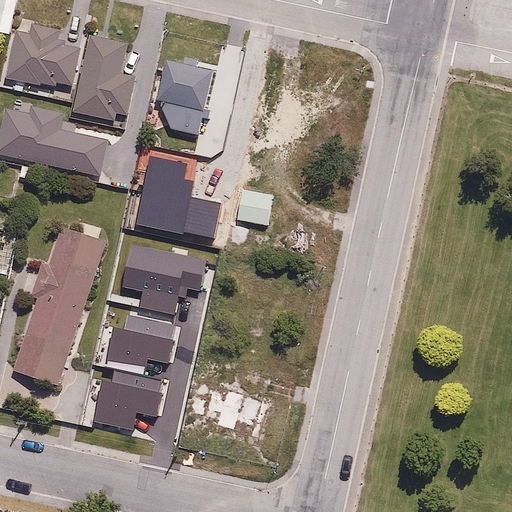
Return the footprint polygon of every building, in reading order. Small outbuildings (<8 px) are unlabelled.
[(0,0),(0,28),(12,30),(16,0),(0,0)] [(32,33),(18,30),(10,77),(72,89),(81,42),(56,37),(58,24),(34,20),(32,33)] [(132,115),(139,74),(122,71),(127,41),(89,34),(76,112),(114,119),(115,112),(132,115)] [(259,83),(264,50),(238,46),(233,79),(259,83)] [(213,58),(167,50),(153,125),(200,134),(213,58)] [(21,142),(0,137),(0,154),(18,158),(21,142)] [(268,225),(272,193),(242,188),(237,221),(268,225)] [(60,385),(108,239),(62,224),(14,371),(60,385)] [(177,418),(183,386),(105,371),(99,404),(177,418)] [(209,397),(204,413),(219,417),(216,425),(259,437),(269,400),(212,384),(209,397)] [(204,413),(209,397),(190,392),(180,427),(199,432),(204,413)]
